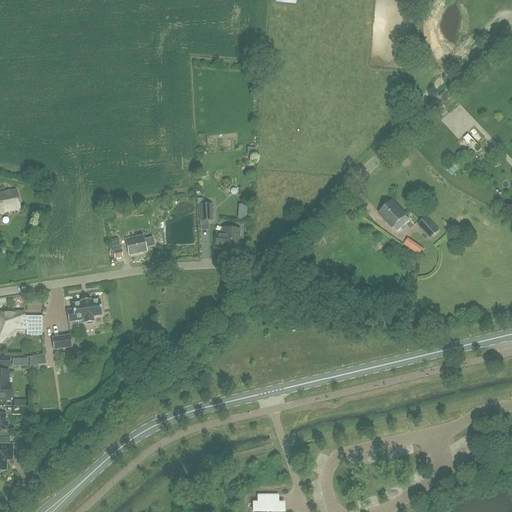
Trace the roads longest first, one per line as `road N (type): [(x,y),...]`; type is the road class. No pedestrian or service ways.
road 1 (residential): [(0,293),(152,269),(264,265),(511,35)]
road 2 (tertiary): [(72,491),(128,441),(173,417),(511,334)]
